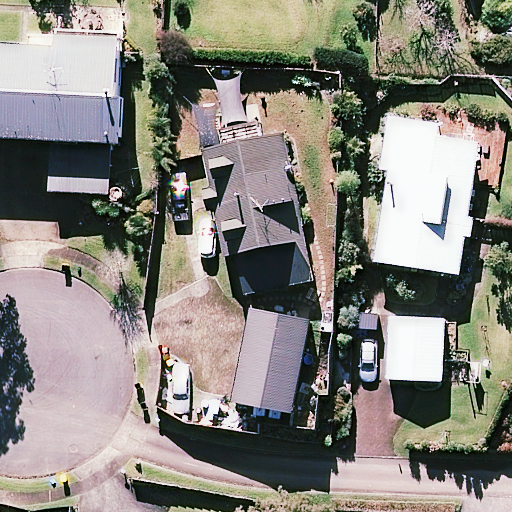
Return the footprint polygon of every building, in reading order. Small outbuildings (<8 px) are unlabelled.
[(132,14),(85,10),(84,26),(65,25),(62,55),(0,50),(0,143),(58,148),(55,193),(114,198),(117,149),(129,150),(132,102),(126,102),(132,14)] [(443,129),(393,124),(379,268),(471,277),(483,144),(442,140),(443,129)] [(319,284),(290,140),(211,156),(233,265),(242,263),(249,298),(319,284)] [(448,324),(391,321),(387,382),(470,387),(471,366),(446,364),(448,324)] [(312,329),(252,322),(242,409),(292,415),(290,429),(320,433),(324,397),(304,395),(312,329)]
